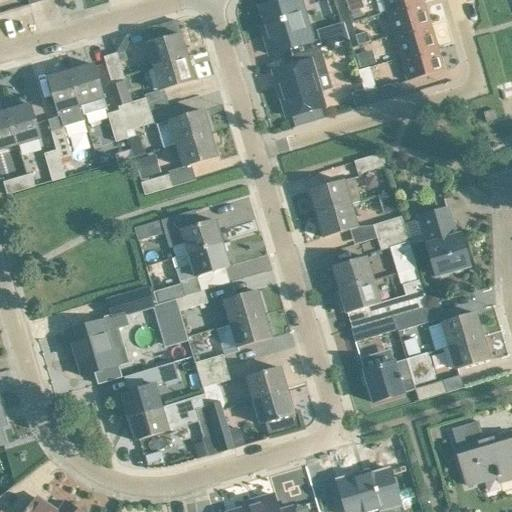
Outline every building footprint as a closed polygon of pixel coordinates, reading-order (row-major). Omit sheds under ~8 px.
[(265,40),(270,55),(314,42),(319,41),(317,33),(311,35),(301,0),(287,0),(260,8),(269,38),(265,40)] [(362,0),(346,0),(350,12),(353,20),(362,17),(360,9),(365,8),(362,0)] [(423,0),(383,0),(387,12),(424,1),(423,0)] [(424,1),(387,12),(394,36),(431,25),(424,1)] [(319,41),(314,42),(316,51),(322,49),(330,47),(349,41),(343,23),(316,31),(317,33),(319,41)] [(374,55),(376,62),(377,65),(401,58),(401,59),(438,48),(431,25),(394,36),(399,52),(392,54),(391,50),(374,55)] [(147,45),(154,68),(188,58),(181,35),(147,45)] [(408,82),(445,71),(438,48),(401,59),(408,82)] [(112,81),(124,77),(117,54),(105,58),(112,81)] [(188,58),(154,68),(161,92),(195,81),(188,58)] [(292,117),(296,128),(317,122),(314,110),(323,107),(309,61),(275,72),(289,118),(292,117)] [(94,65),(73,72),(83,105),(81,106),(84,115),(107,109),(94,65)] [(359,71),(365,93),(369,106),(402,96),(398,83),(377,90),(370,67),(359,71)] [(83,105),(73,72),(48,79),(58,113),(81,106),(83,105)] [(124,77),(112,81),(120,107),(123,119),(150,111),(146,99),(132,103),(124,77)] [(7,112),(17,147),(41,139),(31,105),(7,112)] [(123,119),(120,107),(118,107),(119,111),(108,114),(117,142),(129,138),(123,119)] [(494,110),(484,113),(487,122),(497,119),(494,110)] [(154,124),(153,121),(150,111),(123,119),(129,138),(136,136),(134,130),(154,124)] [(0,151),(17,147),(7,112),(0,114),(0,151)] [(204,112),(185,117),(157,125),(164,148),(177,144),(177,143),(211,133),(204,112)] [(60,159),(73,155),(65,127),(64,127),(61,117),(49,120),(56,150),(57,150),(60,159)] [(218,158),(211,133),(177,143),(177,144),(185,168),(218,158)] [(57,150),(56,150),(44,154),(52,182),(66,178),(60,159),(57,150)] [(395,165),(398,155),(389,152),(386,162),(395,165)] [(8,196),(29,189),(23,166),(16,168),(19,179),(4,183),(8,196)] [(142,183),(141,184),(145,196),(173,188),(169,175),(142,183)] [(310,192),(317,214),(351,204),(351,205),(362,201),(355,179),(310,192)] [(358,228),(351,205),(351,204),(317,214),(324,238),(358,228)] [(448,210),(419,218),(427,244),(425,245),(435,278),(470,267),(460,236),(456,237),(448,210)] [(374,226),(378,239),(406,231),(402,218),(374,226)] [(166,233),(163,221),(135,230),(139,242),(166,233)] [(185,244),(188,255),(223,244),(216,221),(170,235),(173,247),(185,244)] [(381,250),(409,242),(406,231),(378,239),(381,250)] [(154,294),(157,306),(159,305),(176,300),(194,294),(189,280),(230,267),(223,244),(188,255),(174,259),(182,286),(154,294)] [(373,282),(366,259),(333,268),(340,292),(373,282)] [(376,323),(394,317),(428,307),(420,281),(417,268),(397,274),(401,287),(408,285),(412,298),(397,303),(396,299),(379,304),(373,282),(340,292),(347,315),(372,308),(376,323)] [(82,377),(95,373),(98,385),(122,378),(118,366),(122,365),(118,350),(125,348),(120,329),(130,326),(127,315),(157,306),(154,294),(152,287),(148,288),(148,289),(108,301),(113,318),(69,332),(82,377)] [(194,294),(176,300),(179,312),(207,304),(203,292),(194,294)] [(224,302),(231,325),(265,315),(258,292),(224,302)] [(176,300),(159,305),(163,316),(179,312),(176,300)] [(428,307),(394,317),(397,330),(398,331),(398,332),(443,319),(442,316),(439,305),(428,308),(428,307)] [(442,324),(448,345),(482,335),(476,314),(442,324)] [(272,338),(265,315),(231,325),(238,349),(272,338)] [(351,330),(355,344),(398,331),(397,330),(394,317),(376,323),(351,330)] [(490,360),(482,335),(448,345),(456,371),(490,360)] [(428,354),(407,360),(415,386),(436,380),(428,354)] [(223,356),(196,364),(198,369),(196,369),(199,377),(227,368),(223,356)] [(395,363),(364,372),(374,404),(404,394),(395,363)] [(129,393),(121,396),(128,419),(162,408),(155,385),(165,383),(160,367),(124,377),(129,393)] [(203,389),(205,395),(208,406),(218,403),(225,402),(221,389),(216,385),(231,381),(227,368),(199,377),(203,389)] [(247,379),(253,402),(288,391),(281,369),(247,379)] [(419,402),(464,389),(460,376),(416,390),(419,402)] [(295,415),(288,391),(253,402),(260,425),(265,424),(269,436),(291,429),(288,417),(295,415)] [(162,408),(128,419),(135,442),(169,431),(169,430),(199,421),(196,411),(208,407),(208,406),(205,395),(162,408)] [(225,402),(218,403),(208,406),(208,407),(216,434),(222,453),(245,446),(240,432),(235,428),(228,430),(223,411),(225,405),(225,402)] [(216,434),(208,407),(196,411),(199,421),(200,422),(204,438),(216,434)] [(484,441),(479,422),(452,430),(457,445),(456,445),(468,486),(500,477),(502,483),(511,480),(511,435),(511,433),(484,441)] [(355,476),(337,480),(346,511),(402,511),(401,507),(389,469),(356,480),(355,476)] [(294,511),(294,508),(280,511),(278,511),(274,496),(258,500),(259,505),(235,511),(294,511)] [(77,511),(66,504),(60,511),(56,511),(38,499),(29,511),(27,510),(25,511),(77,511)]
